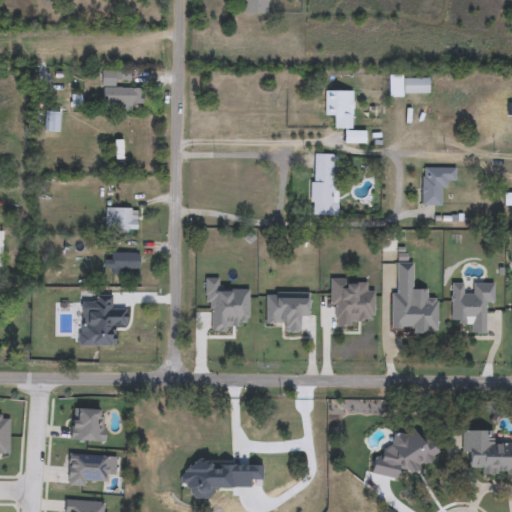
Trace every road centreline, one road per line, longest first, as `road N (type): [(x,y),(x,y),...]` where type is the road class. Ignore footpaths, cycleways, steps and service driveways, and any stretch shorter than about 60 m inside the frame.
road 1 (residential): [(0,379),(511,383)]
road 2 (residential): [(176,382),(181,0)]
road 3 (residential): [(43,379),(31,511)]
